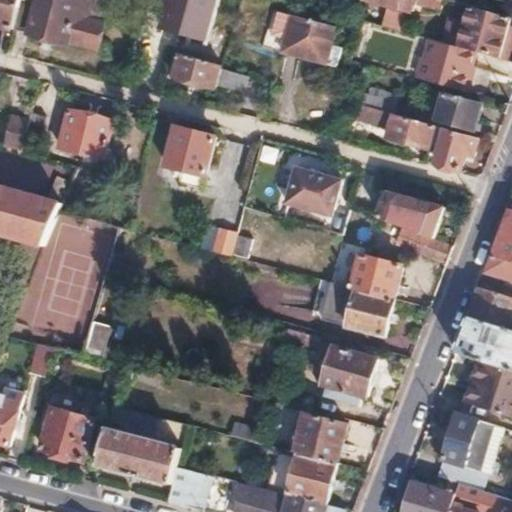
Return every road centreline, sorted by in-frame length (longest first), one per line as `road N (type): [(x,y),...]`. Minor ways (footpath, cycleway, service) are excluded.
road 1 (unclassified): [(0,61),(494,194)]
road 2 (residential): [(494,194),(385,511)]
